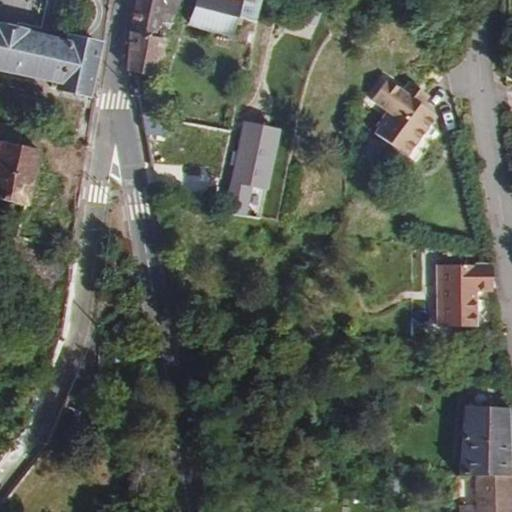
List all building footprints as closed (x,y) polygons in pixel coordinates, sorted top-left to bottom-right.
[(170,38),(180,0),(136,0),(130,32),(170,38)] [(192,0),(186,18),(233,35),(238,24),(243,27),(246,19),(236,15),(240,0),(192,0)] [(240,0),(236,15),(246,19),(262,25),(266,10),(266,0),(240,0)] [(304,7),(302,15),(323,21),(325,12),(304,7)] [(0,69),(52,80),(50,87),(87,96),(97,50),(98,44),(68,38),(67,43),(25,33),(25,31),(0,24),(0,69)] [(155,73),(170,38),(130,32),(128,43),(127,71),(155,73)] [(378,123),(373,129),(404,152),(434,113),(421,102),(428,93),(411,79),(403,88),(388,77),(373,96),(387,107),(375,121),(378,123)] [(141,116),(149,163),(152,163),(165,160),(161,137),(171,138),(174,122),(141,116)] [(22,130),(0,124),(0,200),(25,206),(38,150),(17,146),(22,130)] [(231,182),(264,189),(276,131),(243,124),(231,182)] [(262,195),(264,189),(231,182),(229,188),(262,195)] [(443,256),(474,260),(475,251),(444,247),(443,256)] [(442,300),(437,299),(437,327),(500,327),(496,301),(490,302),(490,292),(495,291),(492,266),(442,266),(442,300)] [(475,476),(510,477),(508,409),(507,382),(464,383),(457,476),(475,476)] [(416,422),(421,384),(400,384),(395,422),(416,422)] [(58,431),(71,436),(81,412),(68,408),(58,431)] [(51,447),(62,452),(68,438),(58,434),(51,447)] [(458,511),(510,511),(510,477),(475,476),(475,509),(458,509),(458,511)]
